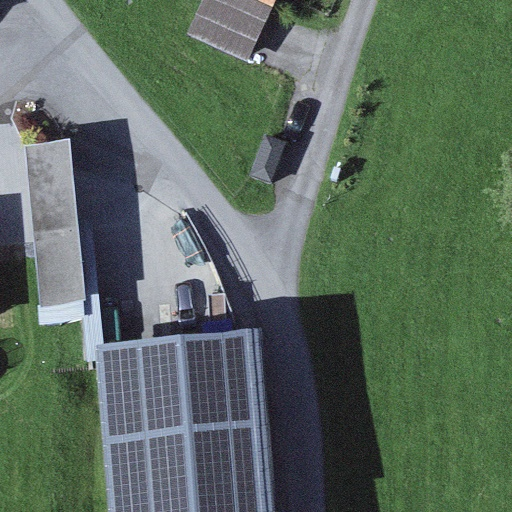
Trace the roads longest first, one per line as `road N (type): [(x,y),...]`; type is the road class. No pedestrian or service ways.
road 1 (track): [(270,287),(39,0)]
road 2 (unclassified): [(291,511),(270,287)]
